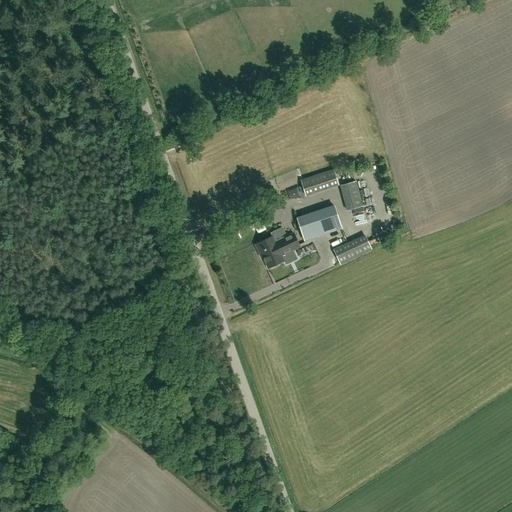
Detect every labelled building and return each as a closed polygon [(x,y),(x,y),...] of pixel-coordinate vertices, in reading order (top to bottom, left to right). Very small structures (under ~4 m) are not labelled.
[(347,211),(362,207),(356,181),(341,185),(347,211)] [(300,217),(304,238),(343,231),(340,218),(339,218),(337,210),(300,217)] [(351,233),(366,230),(364,211),(348,213),(351,233)] [(281,250),(290,246),(285,236),(276,241),(273,235),(254,244),(261,258),(262,257),(268,269),(285,260),(281,250)] [(337,248),(342,262),(374,249),(368,236),(337,248)]
